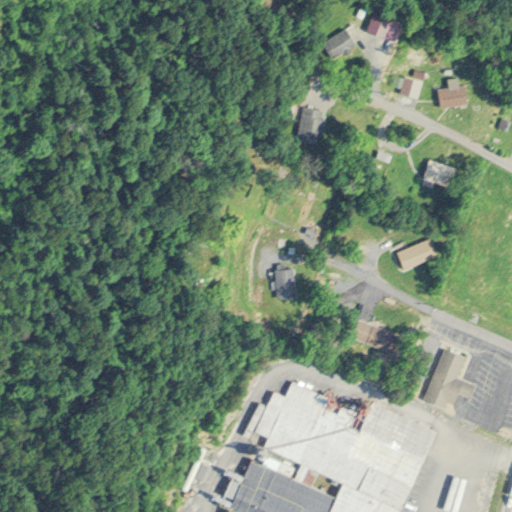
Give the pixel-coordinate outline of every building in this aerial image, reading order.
[(335,52),(359,42),(352,24),(327,34),(335,52)] [(396,74),(398,86),(415,84),(413,71),(396,74)] [(435,86),(437,97),(465,93),(463,81),(435,86)] [(298,134),(320,139),(327,108),(305,103),(298,134)] [(425,175),(452,184),(458,164),(432,155),(425,175)] [(432,234),(398,248),(405,266),(439,252),(432,234)] [(298,296),(298,265),(277,265),(277,296),(298,296)] [(350,333),(398,349),(404,331),(357,314),(350,333)] [(423,393),(447,402),(448,398),(455,400),(460,388),(470,392),(474,380),(457,373),(465,352),(443,344),(423,393)] [(225,511),(400,511),(442,424),(376,393),(371,402),(296,367),(289,384),(280,380),(263,416),(278,423),(272,436),(346,471),(340,484),(257,445),(225,511)]
